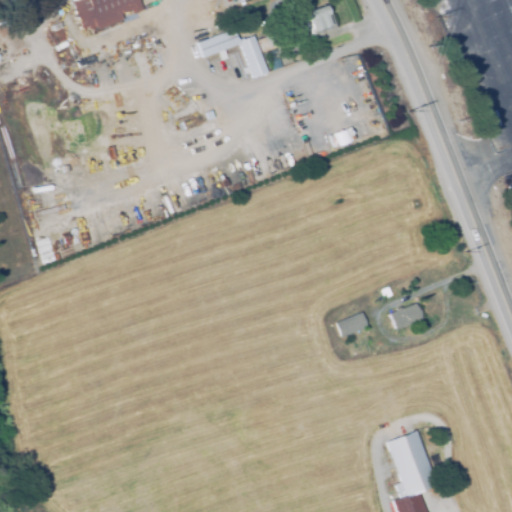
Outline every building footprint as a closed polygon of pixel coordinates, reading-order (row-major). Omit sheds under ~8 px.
[(70,0),(138,0),(140,5),(142,10),(132,14),(131,9),(120,14),(122,19),(97,29),(95,27),(89,29),(88,26),(81,29),(70,0)] [(335,28),(312,36),(312,35),(308,37),(306,31),(302,32),(296,16),(303,13),(302,10),(323,3),(325,11),(328,10),(335,28)] [(195,43),(231,30),(236,44),(200,57),(195,43)] [(260,53),(255,40),(276,33),(280,46),(260,53)] [(251,36),(265,74),(251,79),(237,41),(251,36)] [(420,319),(394,330),(387,314),(395,311),(394,309),(399,307),(400,309),(414,303),(415,307),(417,306),(421,315),(419,316),(420,319)] [(340,320),(359,313),(365,328),(345,335),(340,320)] [(413,431),(434,485),(416,492),(423,511),(394,511),(390,500),(397,498),(392,485),(398,482),(383,442),(413,431)]
